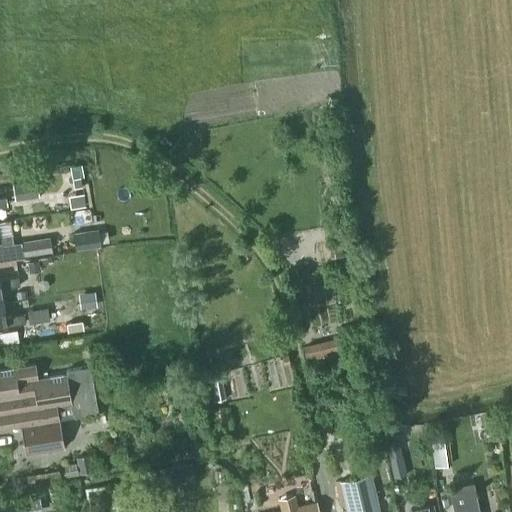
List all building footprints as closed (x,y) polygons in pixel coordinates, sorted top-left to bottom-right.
[(70,166),(74,188),(82,186),(81,176),(84,175),(82,164),(70,166)] [(37,179),(13,183),(16,200),(40,197),(37,179)] [(108,242),(106,229),(74,233),(76,250),(96,247),(96,243),(108,242)] [(0,244),(13,242),(12,233),(0,234),(0,244)] [(50,237),(21,241),(24,257),(53,252),(50,237)] [(58,261),(57,255),(42,257),(43,264),(41,264),(42,269),(51,267),(50,263),(58,261)] [(28,261),(29,272),(41,270),(39,260),(28,261)] [(0,278),(0,302),(3,302),(1,288),(20,285),(18,276),(0,278)] [(95,293),(79,295),(81,307),(97,305),(95,293)] [(3,302),(0,302),(0,325),(25,322),(24,313),(5,316),(3,302)] [(48,307),(28,310),(29,322),(49,319),(48,307)] [(66,322),(68,332),(84,329),(83,320),(66,322)] [(353,331),(352,325),(338,327),(339,333),(353,331)] [(0,340),(20,338),(19,326),(0,328),(0,340)] [(315,356),(343,353),(341,337),(313,340),(315,356)] [(0,428),(19,425),(24,455),(64,448),(59,417),(98,411),(90,364),(66,369),(66,372),(38,377),(36,363),(0,368),(0,428)] [(504,437),(500,415),(487,418),(492,440),(504,437)] [(389,457),(394,477),(407,475),(403,455),(400,440),(386,442),(389,457)] [(450,447),(433,450),(435,466),(452,464),(450,447)] [(67,475),(95,470),(92,454),(77,457),(78,463),(65,465),(67,475)] [(193,463),(157,469),(160,487),(196,481),(193,463)] [(59,469),(27,475),(29,486),(61,480),(59,469)] [(379,511),(371,473),(339,481),(345,511),(379,511)] [(454,511),(480,511),(473,482),(448,487),(454,511)] [(36,507),(33,490),(4,495),(7,511),(36,507)] [(115,495),(117,508),(133,506),(130,492),(115,495)] [(319,511),(317,500),(298,505),(295,494),(278,498),(281,509),(269,511),(319,511)] [(435,511),(433,502),(409,508),(409,511),(435,511)]
